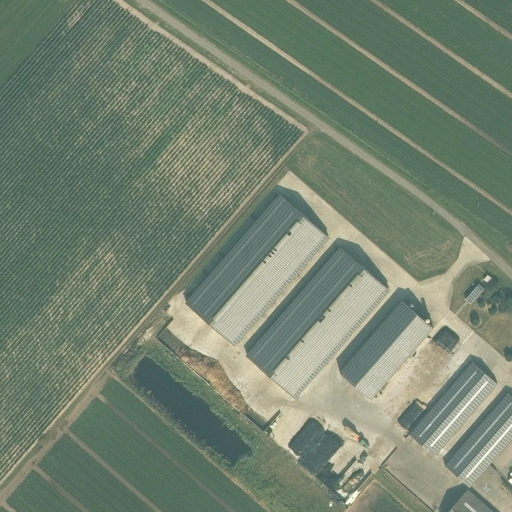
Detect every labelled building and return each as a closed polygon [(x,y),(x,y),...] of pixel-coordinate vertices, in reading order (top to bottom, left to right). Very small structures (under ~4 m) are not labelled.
[(234,345),(328,236),(281,196),(187,304),(234,345)] [(294,398),(389,289),(342,248),(247,357),(294,398)] [(466,299),(471,304),(483,289),(478,285),(466,299)] [(371,400),(433,328),(402,301),(340,373),(371,400)] [(434,456),(497,384),(472,362),(409,434),(434,456)] [(469,487),(511,438),(511,396),(508,393),(444,465),(469,487)] [(448,511),(493,511),(467,490),(448,511)]
